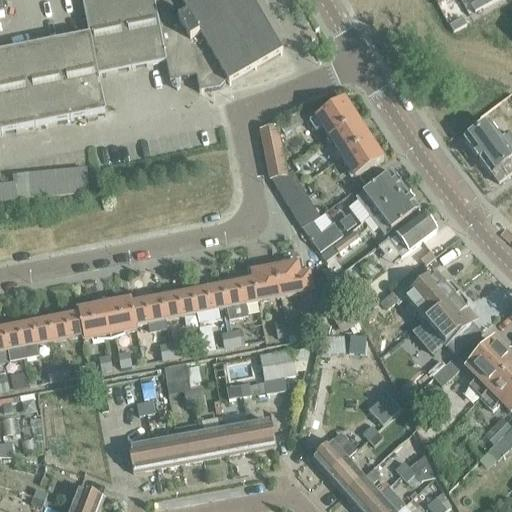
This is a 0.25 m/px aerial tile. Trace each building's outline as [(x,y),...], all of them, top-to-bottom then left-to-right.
[(80,0),(88,37),(90,37),(123,31),(116,0),(80,0)] [(152,0),(116,0),(123,31),(157,24),(152,0)] [(282,56),(249,0),(152,0),(157,24),(165,64),(169,84),(196,79),(199,94),(219,90),(226,83),(228,87),(282,56)] [(483,0),(482,0),(470,7),(474,14),(487,7),(483,0)] [(463,20),(449,27),(453,34),(466,27),(463,20)] [(165,64),(157,24),(123,31),(131,70),(165,64)] [(131,70),(123,31),(90,37),(98,76),(98,77),(131,70)] [(55,44),(63,83),(98,76),(90,37),(88,37),(55,44)] [(20,50),(28,90),(63,83),(55,44),(20,50)] [(0,54),(0,95),(28,90),(20,50),(0,54)] [(105,115),(98,77),(98,76),(63,83),(71,122),(105,115)] [(63,83),(28,90),(36,129),(71,122),(63,83)] [(36,129),(28,90),(0,95),(0,130),(1,136),(36,129)] [(321,130),(326,137),(328,140),(333,137),(356,122),(343,102),(311,124),(317,133),(321,130)] [(328,140),(341,160),(369,142),(356,122),(333,137),(328,140)] [(499,140),(488,124),(464,142),(490,176),(491,176),(498,185),(511,174),(511,140),(507,134),(499,140)] [(285,178),(274,129),(260,133),(262,137),(270,182),(274,188),(275,190),(281,200),(290,215),(300,231),(308,226),(317,220),(308,205),(298,190),(289,176),(285,178)] [(369,142),(341,160),(355,180),(383,162),(369,142)] [(85,171),(72,172),(75,196),(88,195),(85,171)] [(61,173),(63,197),(75,196),(72,172),(61,173)] [(61,173),(48,174),(51,198),(63,197),(61,173)] [(36,175),(38,199),(51,198),(48,174),(36,175)] [(376,214),(405,193),(391,174),(355,201),(358,205),(350,211),(360,226),(369,219),(369,220),(376,214)] [(36,175),(25,176),(27,201),(38,199),(36,175)] [(13,178),(14,185),(16,202),(27,201),(25,176),(13,178)] [(14,185),(1,187),(4,211),(16,209),(16,202),(14,185)] [(383,238),(390,232),(419,210),(405,193),(376,214),(369,220),(383,238)] [(422,215),(387,242),(400,260),(436,233),(422,215)] [(313,224),(302,231),(320,256),(330,249),(343,239),(333,227),(321,236),(313,224)] [(320,256),(319,257),(327,269),(338,260),(330,249),(320,256)] [(297,265),(275,270),(280,299),(313,293),(309,275),(300,277),(298,266),(299,264),(297,264),(297,265)] [(280,299),(275,270),(255,274),(252,275),(251,274),(250,275),(252,276),(253,284),(257,304),(280,299)] [(347,274),(336,282),(350,303),(361,296),(347,274)] [(407,301),(425,323),(459,295),(450,285),(444,284),(443,285),(435,275),(419,289),(412,279),(380,306),(386,313),(396,305),(398,308),(407,301)] [(234,287),(222,289),(227,310),(230,323),(248,320),(246,306),(257,304),(253,284),(240,286),(240,284),(234,285),(234,287)] [(227,310),(222,289),(212,291),(211,290),(205,291),(206,293),(192,295),(196,316),(227,310)] [(173,299),(161,301),(168,332),(171,347),(173,361),(184,359),(175,320),(196,316),(192,295),(179,298),(179,296),(172,297),(173,299)] [(466,311),(466,309),(467,304),(459,295),(425,323),(445,347),(474,322),(466,312),(466,311)] [(368,299),(365,301),(352,312),(360,322),(376,309),(368,299)] [(144,304),(131,307),(135,328),(149,326),(151,336),(168,332),(161,301),(150,303),(150,302),(144,303),(144,304)] [(130,303),(104,308),(110,338),(136,333),(135,328),(131,307),(130,303)] [(110,338),(104,308),(78,313),(79,317),(83,339),(84,343),(110,338)] [(60,321),(48,323),(52,345),(83,339),(79,317),(66,320),(66,318),(60,319),(60,321)] [(288,337),(298,335),(295,321),(285,323),(288,337)] [(35,349),(52,345),(48,323),(38,325),(37,324),(31,325),(31,327),(17,330),(24,361),(37,358),(35,349)] [(288,337),(285,323),(276,325),(279,339),(288,337)] [(203,355),(214,353),(207,328),(198,330),(203,355)] [(0,355),(8,354),(9,363),(24,361),(17,330),(5,332),(4,331),(0,331),(0,355)] [(242,333),(231,335),(234,349),(244,347),(242,333)] [(231,335),(222,337),(224,350),(234,349),(231,335)] [(361,358),(364,340),(349,337),(346,355),(361,358)] [(343,339),(319,341),(320,358),(345,356),(343,339)] [(468,389),(480,401),(511,367),(511,352),(504,352),(503,352),(494,343),(467,371),(477,380),(468,389)] [(173,361),(171,347),(160,349),(162,363),(173,361)] [(310,349),(290,352),(258,358),(263,384),(283,380),(295,378),(294,375),(306,373),(310,349)] [(121,371),(131,369),(128,355),(118,357),(121,371)] [(428,374),(434,380),(445,369),(440,364),(439,365),(430,355),(415,370),(413,368),(403,376),(395,368),(389,373),(398,382),(394,385),(404,396),(428,374)] [(445,369),(434,380),(442,389),(466,367),(457,358),(445,369)] [(109,359),(99,361),(102,375),(112,373),(109,359)] [(228,362),(227,374),(246,376),(248,365),(228,362)] [(87,365),(87,369),(89,377),(96,376),(94,364),(87,365)] [(186,367),(164,371),(167,386),(169,397),(183,394),(184,398),(192,397),(190,387),(189,382),(186,367)] [(511,367),(480,401),(492,413),(501,404),(510,413),(511,411),(511,367)] [(67,368),(57,369),(60,383),(70,381),(67,368)] [(57,369),(47,372),(50,385),(60,383),(57,369)] [(89,377),(87,369),(75,371),(77,380),(89,377)] [(28,377),(9,381),(11,393),(30,389),(28,377)] [(6,380),(0,380),(0,395),(8,393),(6,380)] [(283,380),(263,384),(263,386),(265,395),(265,398),(286,394),(283,380)] [(152,385),(141,387),(143,400),(154,398),(152,385)] [(197,385),(190,387),(192,397),(200,396),(197,385)] [(248,386),(240,388),(242,399),(250,398),(248,386)] [(242,399),(240,388),(226,390),(228,402),(242,399)] [(200,396),(192,397),(194,408),(202,407),(200,396)] [(186,410),(194,408),(192,397),(184,398),(186,410)] [(386,398),(369,413),(383,429),(400,413),(386,398)] [(309,401),(303,423),(314,425),(320,404),(309,401)] [(22,405),(24,414),(35,412),(33,402),(22,405)] [(152,405),(144,406),(146,418),(154,416),(152,405)] [(11,406),(2,407),(4,415),(12,414),(11,406)] [(138,419),(146,418),(144,406),(136,407),(138,419)] [(247,428),(252,454),(276,449),(272,423),(259,426),(258,415),(255,415),(245,418),(247,428)] [(501,420),(484,438),(493,447),(511,429),(501,420)] [(2,422),(4,438),(15,437),(13,421),(2,422)] [(363,437),(368,443),(383,431),(377,424),(363,437)] [(223,433),(228,458),(252,454),(247,428),(223,433)] [(383,431),(368,443),(374,449),(383,441),(386,445),(394,438),(386,429),(383,431)] [(228,458),(223,433),(199,437),(204,463),(228,458)] [(330,443),(311,461),(327,478),(346,461),(355,453),(340,436),(331,444),(330,443)] [(204,463),(199,437),(175,442),(180,467),(204,463)] [(511,448),(511,447),(503,439),(480,463),(495,466),(511,448)] [(180,467),(175,442),(152,446),(157,471),(180,467)] [(157,471),(152,446),(128,450),(133,476),(157,471)] [(11,447),(0,447),(0,460),(13,460),(11,447)] [(424,457),(409,471),(409,472),(401,479),(406,485),(421,472),(431,484),(435,480),(424,457)] [(346,461),(327,478),(343,496),(362,479),(346,461)] [(409,472),(409,471),(404,466),(395,473),(401,479),(409,472)] [(362,479),(343,496),(356,511),(362,511),(379,497),(362,479)] [(379,497),(362,511),(398,511),(404,507),(389,490),(380,498),(379,497)] [(71,511),(99,511),(104,500),(80,491),(71,511)] [(36,492),(33,500),(44,504),(47,496),(36,492)] [(33,500),(30,507),(41,511),(44,504),(33,500)] [(427,509),(429,511),(436,511),(441,507),(436,501),(427,509)]
